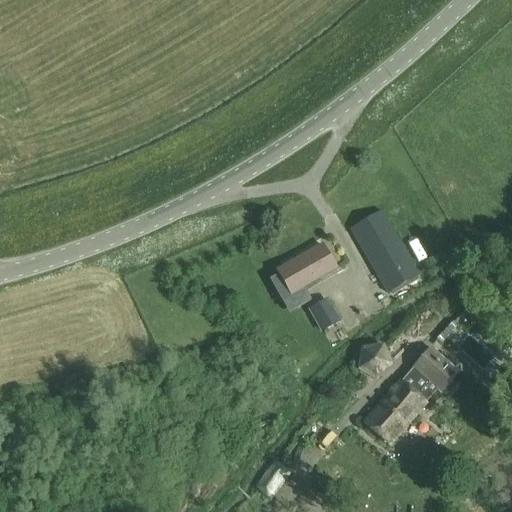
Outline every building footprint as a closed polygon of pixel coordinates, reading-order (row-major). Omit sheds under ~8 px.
[(382,213),(350,231),(387,295),(418,276),(382,213)] [(278,271),(290,296),(336,271),(323,247),(278,271)] [(338,324),(326,302),(310,311),(322,333),(338,324)] [(362,351),(359,370),(376,379),(389,366),(382,348),(362,351)] [(413,370),(402,383),(401,383),(364,426),(389,446),(425,404),(437,391),(440,394),(458,375),(430,351),(413,370)] [(274,462),(255,488),(272,500),(291,475),(274,462)]
